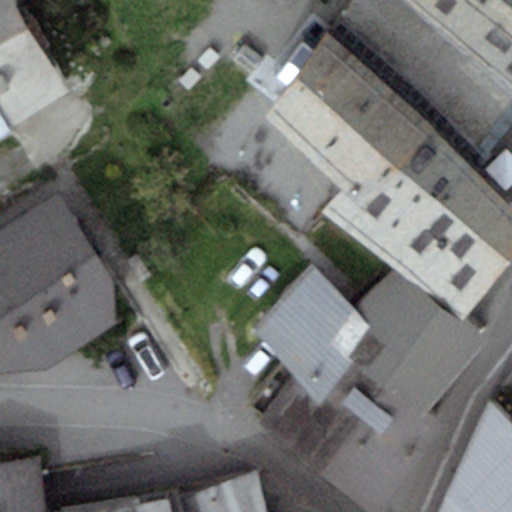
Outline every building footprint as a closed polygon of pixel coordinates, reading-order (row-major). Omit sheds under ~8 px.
[(15,0),(0,0),(0,101),(13,126),(69,91),(15,0)] [(511,102),(511,88),(406,0),(351,0),(325,33),(267,120),(342,189),(322,212),(396,268),(463,320),(511,258),(511,200),(465,156),(511,102)] [(511,0),(406,0),(511,88),(511,0)] [(0,101),(0,133),(13,126),(0,101)] [(56,193),(0,230),(0,368),(46,366),(116,319),(115,281),(56,193)] [(293,375),(257,419),(374,511),(384,511),(446,424),(430,411),(485,337),(463,320),(396,268),(353,308),(313,262),(255,327),(293,375)] [(511,511),(511,424),(491,403),(442,511),(511,511)] [(0,460),(0,511),(47,511),(40,456),(0,460)] [(266,511),(254,470),(179,498),(181,511),(266,511)] [(177,492),(57,509),(57,511),(181,511),(179,498),(177,492)]
